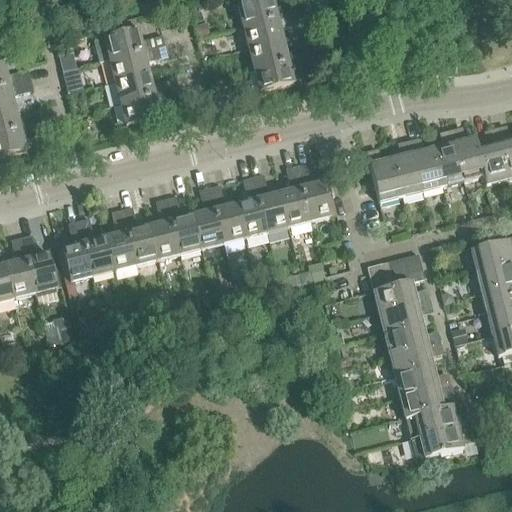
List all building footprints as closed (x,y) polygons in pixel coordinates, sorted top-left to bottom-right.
[(272,0),(237,9),(243,31),(299,17),(296,7),(275,12),(272,0)] [(299,17),(243,31),(248,53),(283,44),(280,33),(301,28),(299,17)] [(206,26),(193,29),(197,42),(209,39),(206,26)] [(138,34),(94,45),(99,67),(109,65),(165,51),(162,40),(141,46),(138,34)] [(283,44),(248,53),(254,75),(310,61),(307,50),(286,55),(283,44)] [(149,78),(146,67),(168,61),(165,51),(109,65),(115,87),(149,78)] [(72,57),(57,60),(62,77),(76,73),(72,57)] [(291,77),(313,71),(310,61),(254,75),(260,97),(294,88),(291,77)] [(4,68),(0,68),(0,92),(31,85),(28,74),(7,79),(4,68)] [(149,78),(115,87),(120,108),(165,97),(176,94),(173,84),(152,89),(149,78)] [(0,115),(15,112),(12,101),(33,95),(31,85),(0,92),(0,115)] [(81,86),(65,91),(67,98),(83,93),(81,86)] [(165,97),(120,108),(126,131),(160,122),(157,110),(179,105),(176,94),(165,97)] [(224,96),(211,100),(216,119),(229,116),(224,96)] [(15,112),(0,115),(0,138),(42,128),(39,117),(18,123),(15,112)] [(23,144),(44,139),(42,128),(0,138),(0,162),(26,156),(23,144)] [(503,131),(495,133),(508,185),(511,183),(511,142),(506,144),(503,131)] [(458,133),(451,135),(463,186),(483,181),(484,181),(477,151),(478,151),(476,142),(462,146),(458,133)] [(484,181),(483,181),(486,190),(508,185),(495,133),(487,135),(490,148),(478,151),(477,151),(484,181)] [(443,137),(446,150),(433,153),(443,192),(463,186),(451,135),(443,137)] [(443,192),(433,153),(420,156),(417,144),(409,146),(422,197),(443,192)] [(401,147),(404,160),(391,164),(401,202),(422,197),(409,146),(401,147)] [(375,154),(366,156),(379,207),(401,202),(391,164),(378,167),(375,154)] [(307,168),(296,171),(310,227),(332,221),(324,187),(312,190),(307,168)] [(286,173),(291,195),(280,198),(289,232),(310,227),(296,171),(286,173)] [(263,179),(253,182),(267,238),(289,232),(280,198),(269,200),(263,179)] [(248,206),(236,209),(245,243),(267,238),(253,182),(242,184),(248,206)] [(245,243),(236,209),(225,211),(220,190),(209,193),(223,249),(245,243)] [(209,193),(199,195),(204,217),(193,220),(202,254),(223,249),(209,193)] [(177,201),(166,204),(180,260),(202,254),(193,220),(182,222),(177,201)] [(155,206),(161,228),(149,231),(158,265),(180,260),(166,204),(155,206)] [(132,212),(122,215),(136,271),(158,265),(149,231),(138,233),(132,212)] [(111,217),(116,239),(105,242),(114,276),(136,271),(122,215),(111,217)] [(89,223),(78,226),(92,282),(114,276),(105,242),(94,244),(89,223)] [(78,226),(68,228),(73,250),(61,253),(70,287),(92,282),(78,226)] [(21,242),(35,298),(58,292),(49,258),(37,261),(32,239),(21,242)] [(11,245),(16,266),(5,269),(14,303),(35,298),(21,242),(11,245)] [(511,256),(511,254),(511,253),(511,244),(471,255),(476,277),(511,267),(511,256)] [(407,261),(414,286),(424,284),(418,259),(407,261)] [(407,261),(397,264),(404,288),(411,286),(412,287),(414,286),(407,261)] [(397,264),(388,266),(394,291),(404,288),(397,264)] [(388,266),(378,269),(384,293),(394,291),(388,266)] [(511,267),(476,277),(482,298),(511,289),(511,267)] [(0,306),(14,303),(5,269),(0,269),(0,306)] [(378,269),(367,272),(373,296),(384,293),(378,269)] [(311,274),(300,277),(303,287),(313,284),(311,274)] [(254,277),(232,282),(235,295),(237,304),(259,298),(254,277)] [(415,301),(412,287),(411,286),(404,288),(394,291),(384,293),(373,296),(379,318),(430,305),(428,297),(415,301)] [(511,289),(482,298),(487,319),(511,312),(511,289)] [(235,295),(213,300),(219,322),(241,316),(238,308),(237,304),(235,295)] [(446,295),(440,297),(443,307),(453,305),(452,299),(446,295)] [(180,305),(171,307),(173,316),(182,313),(180,305)] [(430,305),(379,318),(384,339),(422,329),(419,316),(432,313),(430,305)] [(168,306),(148,311),(152,325),(172,320),(168,306)] [(511,312),(487,319),(492,340),(511,334),(511,312)] [(117,322),(103,325),(106,337),(128,331),(125,318),(124,315),(115,317),(117,322)] [(132,316),(125,318),(128,331),(135,329),(132,316)] [(58,338),(46,341),(48,350),(63,346),(64,347),(75,344),(69,319),(54,323),(58,338)] [(422,329),(384,339),(389,360),(440,347),(438,339),(426,342),(422,329)] [(463,332),(450,336),(453,349),(467,346),(463,332)] [(511,334),(492,340),(498,361),(511,357),(511,334)] [(340,337),(331,339),(334,352),(343,349),(340,337)] [(14,347),(2,350),(5,362),(17,359),(14,347)] [(429,358),(442,355),(440,347),(389,360),(394,381),(433,371),(429,358)] [(347,360),(338,363),(341,372),(350,370),(347,360)] [(433,371),(394,381),(400,402),(451,389),(449,381),(436,384),(433,371)] [(451,389),(400,402),(405,422),(443,412),(440,400),(453,397),(451,389)] [(443,412),(405,422),(410,444),(470,428),(468,421),(455,424),(452,410),(443,412)] [(462,449),(475,446),(470,428),(410,444),(416,466),(463,454),(462,449)]
